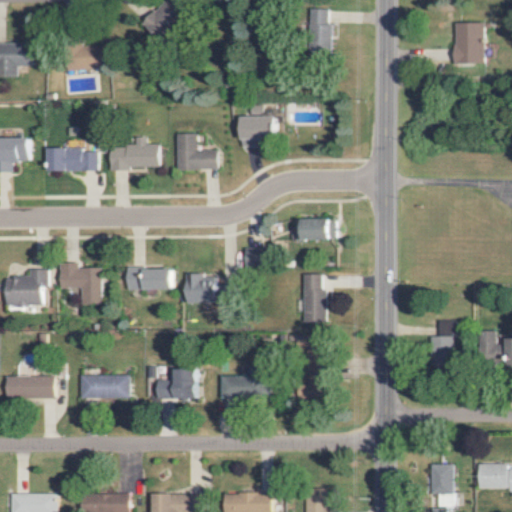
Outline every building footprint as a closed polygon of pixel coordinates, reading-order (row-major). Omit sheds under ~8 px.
[(166,42),(187,15),(168,0),(163,0),(144,24),(166,42)] [(336,24),(331,23),(332,9),(316,9),(314,52),(335,53),(336,24)] [(456,23),(457,63),(487,63),(486,22),(456,23)] [(0,42),(0,66),(35,67),(36,44),(0,42)] [(246,117),(246,147),(264,147),(264,139),(280,139),(280,117),(246,117)] [(180,133),(180,169),(222,170),(222,151),(200,150),(201,133),(180,133)] [(0,171),(16,171),(15,161),(35,161),(35,138),(0,138),(0,171)] [(163,167),(162,144),(148,144),(112,145),(113,169),(163,167)] [(47,149),(48,171),(101,170),(101,148),(47,149)] [(339,218),(300,218),(301,239),(339,238),(339,218)] [(271,248),(247,247),(247,267),(272,267),(272,256),(285,256),(285,241),(271,240),(271,248)] [(105,268),(82,267),(82,263),(64,262),(63,287),(84,287),(84,304),(104,304),(105,268)] [(179,268),(128,269),(129,289),(179,288),(179,268)] [(8,305),(47,305),(47,285),(52,285),(52,269),(34,269),(34,276),(8,276),(8,305)] [(188,273),(188,303),(239,302),(239,281),(207,281),(207,273),(188,273)] [(307,322),(330,321),(329,289),(326,289),(325,273),(306,274),(307,322)] [(434,335),(433,350),(456,351),(457,320),(440,319),(439,336),(434,335)] [(354,379),(354,367),(345,367),(345,360),(321,359),(321,378),(354,379)] [(202,369),(175,369),(175,379),(159,379),(159,366),(149,366),(149,398),(202,398),(202,369)] [(83,397),(133,397),(132,374),(83,375),(83,397)] [(223,375),(224,398),(273,397),(272,374),(223,375)] [(7,397),(59,398),(59,376),(8,375),(7,397)] [(328,397),(328,384),(301,385),(302,398),(328,397)] [(455,493),(455,464),(434,464),(433,493),(455,493)] [(511,488),(511,464),(481,464),(481,488),(511,488)] [(58,511),(59,493),(14,492),(13,511),(58,511)] [(133,511),(134,493),(85,492),(84,511),(133,511)] [(154,511),(205,511),(206,494),(155,492),(154,511)] [(235,492),(234,511),(276,511),(277,493),(235,492)] [(308,511),(337,511),(338,510),(330,510),(330,497),(308,498),(308,511)]
